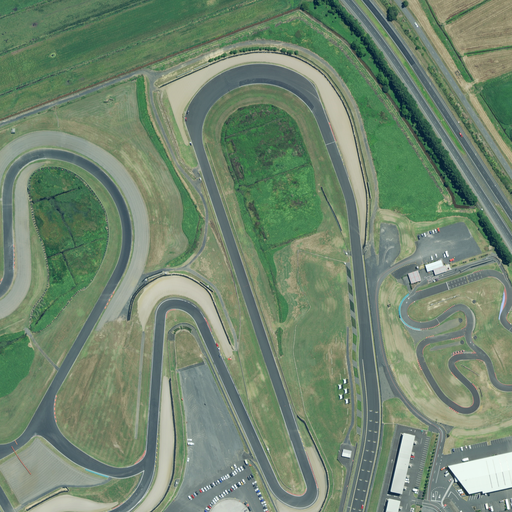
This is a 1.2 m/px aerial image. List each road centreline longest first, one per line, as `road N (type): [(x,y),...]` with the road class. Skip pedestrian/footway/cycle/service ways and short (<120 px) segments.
road 1 (motorway): [(500,223),(346,0)]
road 2 (motorway): [(365,0),(511,212)]
road 3 (unclassified): [(393,0),(511,183)]
road 4 (unknown): [(191,376),(204,454),(175,511)]
